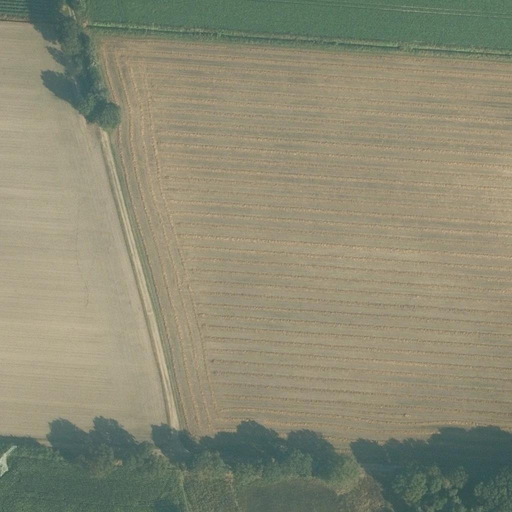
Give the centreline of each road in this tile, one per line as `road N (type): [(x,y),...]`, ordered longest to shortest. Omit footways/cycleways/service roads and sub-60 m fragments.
road 1 (track): [(176,454),(172,405),(67,0)]
road 2 (track): [(176,454),(511,477)]
road 3 (track): [(0,442),(176,454)]
